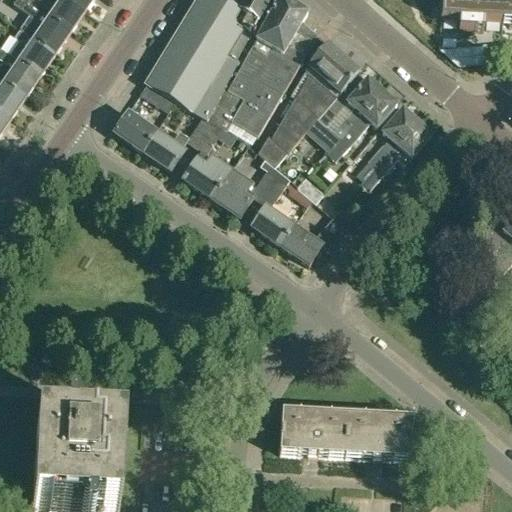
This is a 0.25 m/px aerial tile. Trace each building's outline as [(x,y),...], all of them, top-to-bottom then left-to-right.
[(20,33),(34,42),(56,57),(71,35),(49,20),(19,0),(17,0),(12,8),(29,19),(20,33)] [(71,35),(86,14),(65,0),(49,0),(52,2),(54,0),(60,4),(49,20),(71,35)] [(65,0),(86,14),(95,0),(65,0)] [(236,65),(271,0),(201,0),(147,90),(176,108),(202,124),(206,127),(212,116),(239,67),(236,65)] [(239,67),(212,116),(206,127),(211,130),(223,135),(226,136),(232,127),(257,142),(306,59),(313,64),(327,48),(317,40),(302,27),(308,17),(282,0),(280,0),(243,69),(239,67)] [(511,0),(441,0),(440,23),(458,24),(458,34),(483,35),(483,25),(511,26),(511,0)] [(41,79),(56,57),(34,42),(20,33),(14,41),(19,44),(10,58),(19,64),(41,79)] [(257,157),(265,164),(274,172),(317,123),(318,124),(355,82),(360,76),(327,48),(313,64),(311,66),(305,76),(309,80),(270,144),(267,142),(257,157)] [(14,70),(4,86),(26,101),(41,79),(19,64),(10,58),(5,54),(4,55),(0,52),(0,62),(7,68),(8,66),(14,70)] [(363,89),(355,82),(318,124),(340,143),(327,158),(328,158),(349,134),(383,96),(368,83),(363,89)] [(26,101),(4,86),(0,83),(0,115),(11,123),(26,101)] [(176,108),(147,90),(140,99),(169,118),(176,108)] [(383,96),(349,134),(328,158),(335,165),(370,126),(377,132),(397,109),(383,96)] [(364,187),(418,127),(403,114),(383,137),(390,143),(376,158),(356,180),(364,187)] [(0,138),(11,123),(0,115),(0,138)] [(143,128),(128,117),(114,137),(143,157),(156,137),(153,135),(148,132),(143,128)] [(170,147),(156,137),(143,157),(171,176),(184,157),(180,154),(186,146),(195,153),(209,133),(211,130),(206,127),(202,124),(189,142),(179,135),(170,147)] [(418,127),(364,187),(362,190),(368,195),(391,171),(397,164),(403,170),(411,161),(413,163),(433,140),(418,127)] [(211,130),(209,133),(195,153),(205,160),(223,135),(211,130)] [(211,204),(231,175),(211,161),(204,171),(196,165),(182,184),(211,204)] [(239,177),(238,180),(231,175),(211,204),(238,222),(250,205),(254,208),(273,180),(266,175),(255,191),(249,188),(251,185),(239,177)] [(293,232),(289,229),(291,226),(283,220),(280,223),(266,214),(272,206),(272,207),(285,188),(273,180),(254,208),(258,211),(246,228),(251,232),(279,251),(293,232)] [(485,295),(511,264),(511,198),(496,216),(494,215),(472,276),(470,282),(485,295)] [(333,223),(350,238),(358,228),(341,214),(333,223)] [(313,245),(293,232),(279,251),(308,271),(321,253),(331,260),(340,250),(319,236),(313,245)] [(344,462),(346,421),(281,418),(279,459),(344,462)] [(411,424),(346,421),(344,462),(409,465),(411,424)] [(33,495),(32,511),(119,511),(123,432),(37,427),(33,495)] [(32,511),(33,495),(16,494),(15,494),(13,494),(11,495),(10,496),(9,497),(8,498),(7,499),(6,501),(6,503),(6,504),(6,506),(7,507),(8,509),(9,510),(10,511),(11,511),(32,511)]
